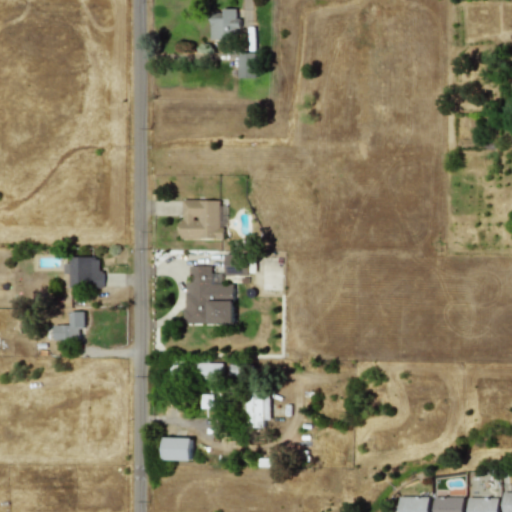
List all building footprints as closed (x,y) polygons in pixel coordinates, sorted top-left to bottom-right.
[(211,39),(232,40),(232,29),(238,29),(239,10),(211,10),(211,39)] [(238,53),(239,78),(256,77),(255,52),(238,53)] [(220,200),(181,200),(181,239),(224,239),(224,219),(220,219),(220,200)] [(68,287),(103,287),(103,270),(99,270),(99,257),(68,257),(68,287)] [(233,284),(221,284),(221,273),(211,273),(211,266),(189,266),(189,283),(184,283),(184,325),(234,324),(233,284)] [(69,325),(53,325),(53,341),(79,340),(79,327),(84,327),(84,314),(69,314),(69,325)] [(223,363),(198,363),(198,380),(222,380),(223,363)] [(247,427),(264,427),(264,419),(270,420),(270,401),(263,400),(264,396),(248,395),(247,427)] [(191,460),(192,438),(164,437),(164,460),(191,460)] [(502,511),(511,511),(511,492),(503,492),(502,511)] [(429,511),(429,497),(400,497),(399,511),(429,511)] [(464,511),(464,497),(434,497),(433,511),(464,511)] [(468,497),(468,511),(499,511),(499,497),(468,497)]
